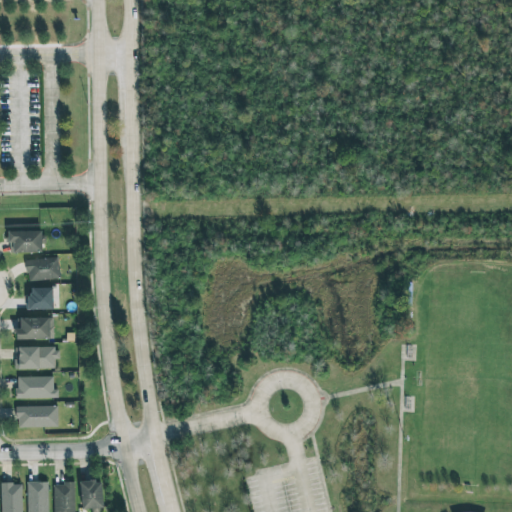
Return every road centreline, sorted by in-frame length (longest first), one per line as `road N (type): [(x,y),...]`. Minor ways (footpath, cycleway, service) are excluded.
road 1 (secondary): [(95,0),(102,307),(140,511)]
road 2 (secondary): [(152,440),(133,286),(129,130)]
road 3 (residential): [(0,452),(152,440)]
